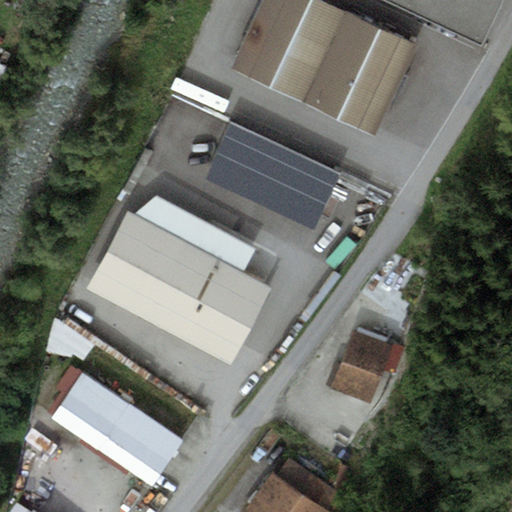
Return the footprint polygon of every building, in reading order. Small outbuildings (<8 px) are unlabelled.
[(306,103),(348,14),(318,0),(263,0),(232,68),(306,103)] [(501,0),(389,0),(480,44),(501,0)] [(419,47),(348,14),(306,103),(378,135),(419,47)] [(261,137),(248,164),(321,199),(334,171),(261,137)] [(159,195),(135,212),(243,271),(255,249),(159,195)] [(135,212),(131,210),(89,287),(232,364),(274,288),(243,271),(135,212)] [(389,343),(352,328),(329,382),(366,397),(389,343)] [(76,362),(82,335),(53,329),(48,356),(76,362)] [(185,437),(82,369),(53,413),(157,481),(185,437)] [(279,472),(275,469),(244,511),(327,511),(328,511),(318,505),(331,487),(289,458),(279,472)]
